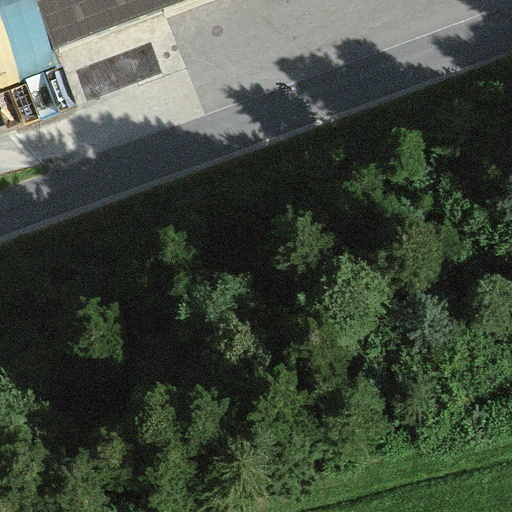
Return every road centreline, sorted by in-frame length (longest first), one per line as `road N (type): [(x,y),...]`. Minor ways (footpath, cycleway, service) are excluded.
road 1 (unclassified): [(511,23),(0,215)]
road 2 (track): [(215,511),(511,445)]
